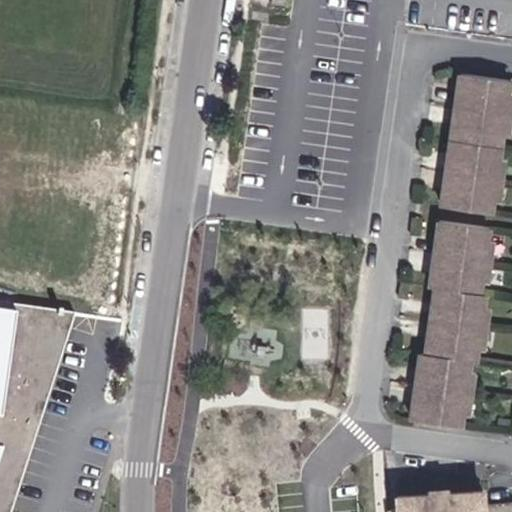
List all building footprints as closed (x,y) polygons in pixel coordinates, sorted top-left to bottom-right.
[(506,113),(511,80),(459,74),(455,106),(506,113)] [(502,146),(506,113),(455,106),(450,139),(502,146)] [(101,136),(127,140),(131,114),(104,111),(101,136)] [(497,179),(502,146),(450,139),(446,172),(497,179)] [(493,204),(497,179),(446,172),(441,205),(492,212),(493,204)] [(485,260),(489,227),(438,221),(434,253),(485,260)] [(481,293),(485,260),(434,253),(430,286),(435,287),(481,293)] [(481,327),(486,294),(481,293),(435,287),(430,320),(481,327)] [(6,511),(71,314),(0,303),(0,511),(6,511)] [(476,361),(481,327),(430,320),(425,353),(471,360),(476,361)] [(466,392),(471,360),(425,353),(422,353),(420,352),(415,384),(466,392)] [(462,424),(466,392),(415,384),(411,417),(462,424)] [(511,511),(511,501),(484,505),(483,490),(397,496),(398,507),(398,511),(511,511)]
